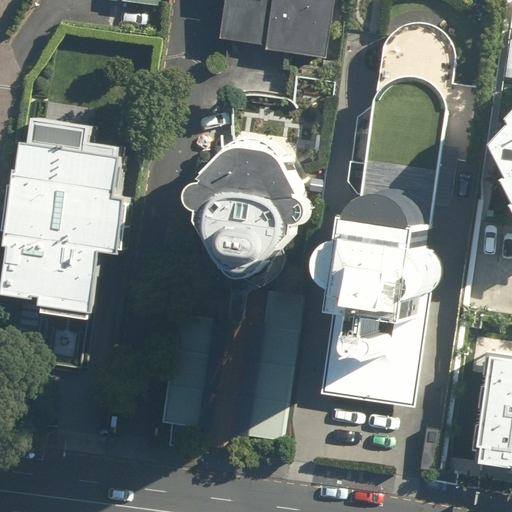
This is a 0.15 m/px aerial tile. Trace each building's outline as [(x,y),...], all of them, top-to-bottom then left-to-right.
[(114,0),(114,3),(166,8),(167,0),(114,0)] [(332,59),(337,0),(227,0),(224,44),(266,47),(265,53),(332,59)] [(388,40),(387,42),(462,53),(461,51),(461,48),(459,45),(458,43),(457,41),(455,38),(453,36),(451,34),(449,32),(447,31),(445,29),(443,27),(440,26),(438,25),(435,24),(432,23),(430,23),(427,22),(424,22),(421,22),(419,22),(416,23),(413,23),(410,24),(408,25),(405,26),(403,27),(400,28),(398,30),(396,31),(394,33),(392,35),(390,37),(388,40)] [(394,88),(382,107),(361,218),(342,287),(326,392),(420,410),(434,315),(451,226),(437,213),(447,111),(443,91),(419,85),(394,88)] [(115,252),(132,255),(140,197),(130,195),(136,154),(98,149),(101,128),(49,121),(46,143),(36,142),(33,165),(27,164),(25,183),(19,182),(10,245),(19,246),(12,293),(49,298),(47,312),(105,321),(115,252)] [(318,216),(321,211),(322,200),(312,179),(305,171),(304,168),(302,165),(301,162),(299,159),(297,157),(295,154),(293,152),(291,150),(288,148),(285,146),(282,144),(279,143),(276,142),(273,141),(270,140),(267,140),(264,140),(260,140),(257,140),(254,141),(251,141),(248,142),(245,144),(242,145),(239,147),(236,149),(234,151),(231,153),(229,155),(227,158),(225,160),(224,163),(222,166),(221,169),(215,176),(214,176),(213,175),(212,175),(211,175),(210,176),(209,176),(208,176),(207,176),(206,177),(205,178),(204,178),(203,179),(202,180),(202,181),(201,182),(201,183),(200,183),(200,184),(200,185),(200,186),(200,187),(199,188),(200,189),(200,190),(200,191),(200,192),(201,193),(201,194),(202,195),(202,196),(203,196),(203,197),(211,203),(215,225),(220,235),(226,246),(226,248),(226,250),(226,251),(227,253),(227,254),(227,256),(228,257),(229,259),(229,260),(230,262),(231,263),(232,264),(233,265),(234,267),(235,268),(237,269),(238,270),(239,270),(241,271),(242,272),(244,272),(245,273),(247,273),(249,274),(250,274),(252,274),(253,274),(255,274),(257,274),(258,273),(260,273),(261,273),(263,272),(264,272),(266,271),(299,232),(306,230),(318,216)] [(511,359),(497,358),(486,472),(511,474),(511,359)]
